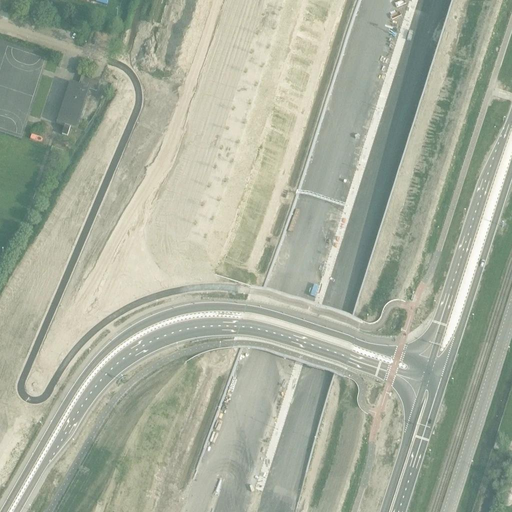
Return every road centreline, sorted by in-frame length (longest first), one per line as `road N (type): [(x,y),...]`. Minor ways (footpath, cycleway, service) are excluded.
road 1 (secondary): [(430,363),(245,309),(166,313),(125,334),(88,371),(4,511)]
road 2 (secondary): [(17,511),(88,395),(132,351),(173,333),(219,327),(278,336),(423,386)]
road 3 (motorway): [(305,398),(435,0)]
road 4 (motorway): [(322,230),(270,318),(198,511)]
road 5 (motorway): [(322,230),(231,511)]
road 6 (secondary): [(511,116),(430,363)]
road 7 (motorway): [(394,0),(322,230)]
road 8 (secondary): [(445,377),(511,168)]
road 9 (unclassified): [(447,511),(511,311)]
road 10 (secondary): [(401,511),(445,377)]
road 11 (secondary): [(423,386),(384,511)]
road 12 (motorway): [(267,511),(305,398)]
